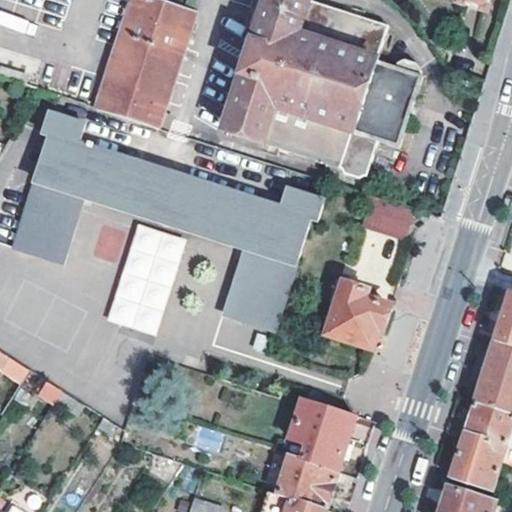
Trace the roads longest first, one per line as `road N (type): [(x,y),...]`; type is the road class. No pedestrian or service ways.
road 1 (tertiary): [(383,511),(511,111)]
road 2 (unknown): [(204,0),(188,129)]
